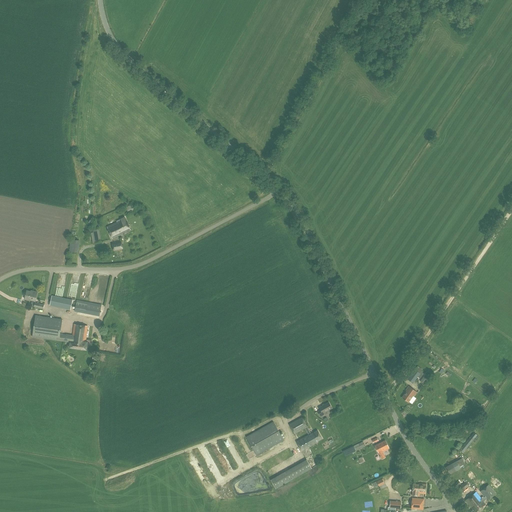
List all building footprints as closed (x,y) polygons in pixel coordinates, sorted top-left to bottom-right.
[(126,207),(128,213),(136,210),(134,204),(126,207)] [(107,227),(113,238),(131,230),(125,217),(117,221),(117,222),(107,227)] [(92,233),(93,243),(101,241),(99,229),(93,230),(93,233),(92,233)] [(112,242),(114,251),(123,249),(121,241),(112,242)] [(25,299),(35,301),(38,292),(32,290),(32,291),(27,290),(25,299)] [(50,305),(71,309),(73,300),(52,295),(50,305)] [(75,311),(99,316),(102,305),(77,300),(75,311)] [(71,348),(87,350),(88,342),(86,341),(88,326),(74,324),(73,335),(66,334),(60,334),(63,319),(35,315),(32,337),(72,342),(71,348)] [(407,379),(413,383),(421,373),(420,373),(423,369),(418,366),(415,369),(407,379)] [(402,397),(408,402),(413,396),(414,396),(417,392),(409,386),(405,390),(406,391),(402,397)] [(317,411),(320,417),(325,414),(324,413),(332,408),(329,402),(319,407),(321,410),(317,411)] [(297,441),(302,450),(316,443),(316,442),(322,439),(317,430),(311,434),(302,417),(289,424),(295,434),(305,428),(309,435),(297,441)] [(246,437),(257,455),(284,440),(273,421),(246,437)] [(460,450),(463,453),(477,435),(474,432),(460,450)] [(375,445),(382,459),(386,457),(383,452),(389,448),(385,440),(375,445)] [(345,450),(347,454),(351,452),(352,453),(365,446),(363,442),(349,448),(350,448),(345,450)] [(291,449),(264,461),(268,470),(295,458),(291,449)] [(446,466),(450,474),(460,468),(466,465),(462,458),(456,461),(446,466)] [(271,480),(276,489),(312,469),(307,459),(271,480)] [(450,485),(454,490),(459,485),(461,484),(458,481),(453,485),(452,484),(450,485)] [(454,490),(458,495),(469,486),(465,481),(454,490)] [(412,495),(419,496),(420,493),(425,494),(426,484),(419,483),(419,484),(413,484),(412,495)] [(480,491),(487,500),(496,493),(489,484),(480,491)] [(466,500),(474,511),(475,511),(486,504),(476,492),(466,500)] [(411,508),(423,509),(424,499),(412,498),(411,508)]
